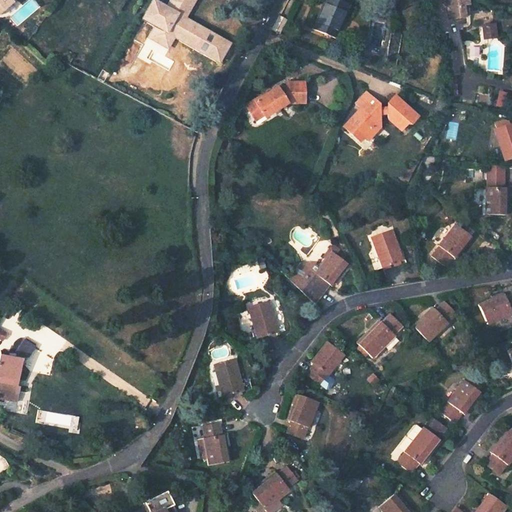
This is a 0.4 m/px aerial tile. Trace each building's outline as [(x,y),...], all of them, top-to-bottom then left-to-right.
[(0,0),(0,8),(10,1),(8,0),(0,0)] [(164,0),(162,4),(154,0),(146,0),(137,17),(150,25),(144,35),(165,47),(171,37),(216,62),(228,42),(183,16),(191,0),(164,0)] [(334,29),(346,1),(342,0),(322,0),(311,27),(322,31),(325,25),(334,29)] [(445,0),(448,17),(460,16),(458,3),(467,2),(466,0),(445,0)] [(469,15),(467,2),(458,3),(460,16),(469,15)] [(284,17),(277,13),(269,27),(277,31),(284,17)] [(334,29),(325,25),(322,31),(332,35),(334,29)] [(462,73),(459,46),(449,49),(453,75),(462,73)] [(275,87),(254,100),(252,99),(243,105),(252,116),(259,111),(262,114),(272,108),(273,110),(288,101),(304,101),(304,80),(286,81),(286,86),(281,86),(276,89),(275,87)] [(366,91),(356,102),(360,106),(370,96),(370,95),(366,91)] [(380,124),(378,113),(386,112),(387,117),(388,118),(401,129),(408,121),(411,124),(418,116),(418,115),(415,113),(397,96),(395,94),(387,102),(390,104),(387,107),(383,107),(378,107),(374,104),(376,101),(370,96),(360,106),(348,120),(364,135),(369,129),(374,133),(380,126),(380,124)] [(259,111),(252,116),(254,119),(262,114),(259,111)] [(511,122),(496,127),(503,156),(511,154),(511,122)] [(368,139),(374,133),(369,129),(364,135),(368,139)] [(505,163),(489,162),(487,181),(485,181),(483,212),(505,213),(507,182),(503,182),(505,163)] [(472,235),(455,222),(438,244),(439,245),(432,254),(444,264),(452,255),(455,257),(472,235)] [(388,229),(369,237),(382,266),(400,258),(388,229)] [(335,246),(318,267),(313,263),(300,262),(288,276),(310,298),(315,293),(318,294),(329,282),(331,284),(348,264),(343,260),(345,256),(338,250),(339,249),(335,246)] [(503,291),(479,301),(487,321),(511,311),(511,310),(511,309),(511,289),(505,293),(503,291)] [(454,310),(443,300),(435,308),(433,306),(413,325),(428,339),(447,321),(446,319),(454,310)] [(269,301),(249,306),(258,337),(277,330),(269,301)] [(401,322),(389,312),(381,320),(378,319),(357,342),(373,355),(394,333),(393,332),(401,322)] [(26,356),(31,344),(20,337),(12,353),(20,355),(26,356)] [(342,352),(326,340),(310,360),(312,363),(305,373),(318,383),(325,373),(326,374),(342,352)] [(16,378),(20,355),(12,353),(0,350),(0,397),(15,400),(17,385),(11,384),(12,378),(16,378)] [(232,358),(212,364),(221,395),(242,389),(232,358)] [(377,377),(370,370),(363,376),(370,383),(377,377)] [(480,390),(462,378),(446,401),(447,402),(440,412),(453,421),(461,412),(463,413),(480,390)] [(316,402),(296,395),(287,418),(290,419),(286,431),(300,437),(306,426),(308,426),(316,402)] [(434,418),(431,416),(426,423),(429,426),(434,418)] [(445,427),(434,418),(429,426),(440,434),(445,427)] [(220,422),(203,425),(204,435),(197,436),(200,456),(206,455),(207,463),(227,460),(224,433),(221,433),(220,422)] [(412,439),(421,428),(416,423),(413,424),(406,432),(407,435),(412,439)] [(511,455),(511,428),(508,425),(490,450),(492,451),(485,461),(498,471),(505,463),(507,463),(511,455)] [(440,439),(423,426),(421,428),(412,439),(404,449),(405,451),(397,461),(410,471),(418,461),(421,462),(440,439)] [(275,497),(288,487),(287,486),(296,478),(285,466),(276,472),(275,471),(250,490),(263,507),(264,507),(275,497)] [(411,511),(394,492),(378,505),(384,511),(411,511)] [(489,492),(473,511),(501,511),(507,505),(489,492)] [(275,497),(264,507),(268,511),(269,511),(280,503),(275,497)]
